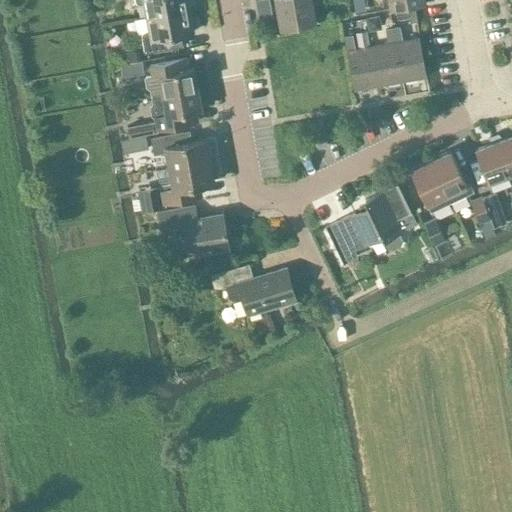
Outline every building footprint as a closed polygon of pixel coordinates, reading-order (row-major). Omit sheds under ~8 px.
[(144,4),(146,17),(189,9),(186,0),(134,0),(134,1),(137,4),(140,4),(144,4)] [(254,0),(257,10),(271,8),(269,0),(254,0)] [(316,22),(312,0),(276,7),(280,28),(316,22)] [(425,0),(386,0),(388,8),(426,1),(425,0)] [(271,8),(257,10),(258,20),(272,17),(271,8)] [(193,32),(189,10),(189,9),(146,17),(148,30),(146,30),(144,31),(142,32),(141,33),(141,35),(145,52),(176,47),(173,35),(193,32)] [(379,15),(366,17),(368,31),(382,29),(379,15)] [(392,27),(402,81),(426,76),(419,37),(402,40),(399,25),(392,27)] [(402,81),(392,27),(384,28),(387,43),(371,46),(378,85),(402,81)] [(352,34),(344,36),(354,90),(378,85),(371,46),(355,49),(352,34)] [(138,50),(124,52),(126,63),(134,62),(140,61),(138,50)] [(146,75),(144,77),(146,86),(150,89),(151,96),(198,88),(194,67),(194,66),(189,67),(183,68),(180,56),(179,57),(148,62),(151,74),(146,75)] [(152,102),(150,106),(151,114),(155,118),(159,117),(161,128),(192,122),(190,111),(196,110),(197,110),(202,109),(198,88),(151,96),(152,102)] [(152,121),(128,126),(129,136),(130,137),(154,132),(152,121)] [(165,153),(168,167),(168,168),(210,160),(206,138),(191,141),(190,130),(162,134),(150,137),(153,155),(165,153)] [(497,133),(492,134),(507,176),(511,173),(511,134),(502,138),(497,133)] [(146,134),(137,136),(139,150),(148,148),(146,134)] [(507,176),(492,134),(489,136),(489,143),(474,148),(487,183),(507,176)] [(446,195),(450,203),(473,192),(469,184),(466,185),(449,150),(429,159),(446,195)] [(446,195),(429,159),(409,169),(430,213),(450,203),(446,195)] [(214,181),(210,160),(168,168),(170,182),(160,184),(163,203),(203,196),(200,184),(214,181)] [(164,206),(163,203),(160,184),(137,188),(142,210),(164,206)] [(355,213),(327,227),(343,262),(356,255),(353,249),(368,242),(370,238),(377,235),(381,237),(383,241),(386,248),(392,250),(400,246),(402,241),(398,234),(402,232),(396,221),(396,220),(407,215),(398,196),(394,188),(362,203),(364,209),(365,210),(361,218),(357,217),(355,213)] [(493,193),(483,197),(487,210),(498,206),(493,193)] [(478,224),(490,220),(481,195),(469,199),(478,224)] [(228,247),(222,213),(196,218),(194,205),(158,212),(162,234),(184,230),(189,254),(228,247)] [(407,216),(397,221),(402,232),(413,227),(407,216)] [(435,216),(423,222),(434,245),(446,240),(435,216)] [(234,301),(242,298),(246,314),(295,299),(286,267),(252,277),(249,263),(210,274),(214,289),(225,286),(228,297),(234,301)]
